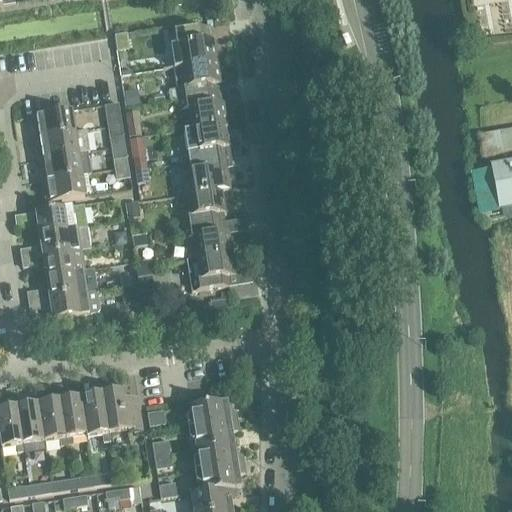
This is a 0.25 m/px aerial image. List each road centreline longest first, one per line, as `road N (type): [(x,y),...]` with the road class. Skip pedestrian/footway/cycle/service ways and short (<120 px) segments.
road 1 (secondary): [(407,511),(407,292),(386,79),(365,0)]
road 2 (residential): [(29,380),(1,210),(17,189),(1,92),(105,74)]
road 3 (residential): [(282,340),(261,0)]
road 4 (residential): [(29,380),(282,340)]
road 5 (residential): [(282,511),(282,340)]
